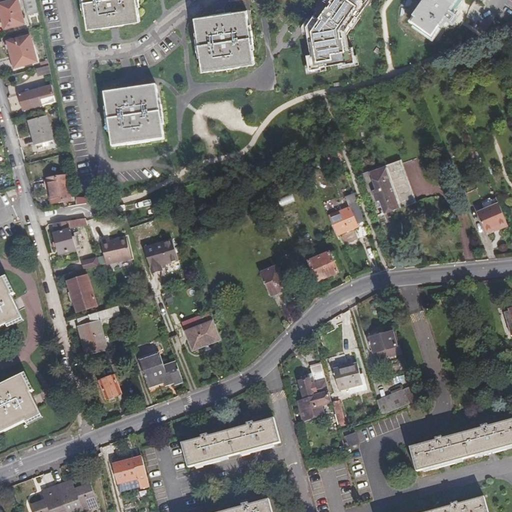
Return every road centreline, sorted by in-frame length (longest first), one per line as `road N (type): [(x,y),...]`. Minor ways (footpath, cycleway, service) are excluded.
road 1 (residential): [(88,442),(251,376),(318,312),(372,282),(511,268)]
road 2 (residential): [(88,442),(25,205)]
road 3 (residential): [(148,164),(102,172),(74,56)]
road 4 (residential): [(74,56),(134,51),(206,0)]
